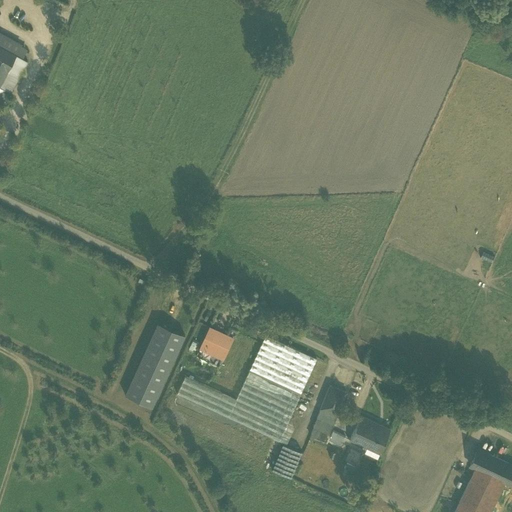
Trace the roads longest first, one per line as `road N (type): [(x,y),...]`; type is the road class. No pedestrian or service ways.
road 1 (unclassified): [(0,197),(511,437)]
road 2 (track): [(155,269),(221,176),(304,0)]
road 3 (track): [(22,359),(151,429),(186,460),(212,511)]
road 4 (track): [(0,494),(30,400),(22,359),(0,347)]
